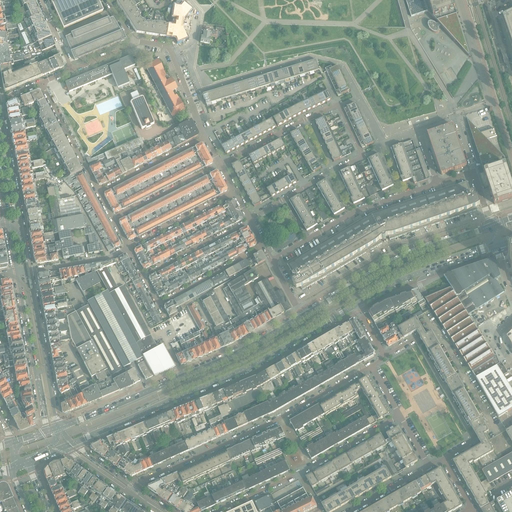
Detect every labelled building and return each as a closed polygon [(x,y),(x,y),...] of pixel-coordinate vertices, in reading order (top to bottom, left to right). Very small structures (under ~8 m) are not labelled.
[(0,8),(2,8),(2,5),(10,3),(13,3),(12,0),(10,0),(3,1),(1,2),(0,2),(0,8)] [(103,11),(99,2),(97,0),(47,0),(50,5),(52,4),(63,29),(90,17),(103,11)] [(136,7),(134,4),(133,2),(132,1),(131,2),(129,0),(119,7),(126,17),(136,10),(134,8),(136,7)] [(411,29),(402,0),(397,0),(405,28),(406,29),(411,29)] [(405,0),(411,16),(411,17),(427,12),(429,13),(432,17),(439,24),(437,24),(437,25),(435,23),(434,22),(432,22),(431,21),(430,21),(430,22),(429,22),(428,22),(428,23),(428,24),(427,25),(428,26),(428,27),(429,29),(429,30),(431,31),(431,32),(432,32),(433,33),(434,33),(435,34),(436,34),(437,33),(438,33),(439,33),(439,32),(439,31),(439,30),(439,29),(439,28),(440,27),(441,27),(454,40),(454,41),(455,41),(463,34),(451,0),(405,0)] [(41,14),(34,1),(24,5),(24,6),(23,6),(23,7),(17,10),(19,13),(25,11),(29,19),(41,14)] [(168,25),(166,37),(175,39),(177,43),(187,39),(183,31),(182,28),(184,26),(184,25),(186,26),(187,23),(184,22),(183,20),(191,11),(191,10),(183,4),(180,7),(178,7),(174,6),(172,8),(171,12),(173,12),(172,18),(174,18),(173,21),(173,26),(168,25)] [(140,14),(141,13),(143,14),(145,12),(144,11),(142,6),(136,10),(126,17),(134,30),(142,20),(139,18),(140,17),(139,15),(140,15),(140,14)] [(4,18),(12,16),(12,19),(15,19),(15,17),(15,15),(14,12),(0,15),(0,21),(5,21),(4,18)] [(511,12),(502,18),(511,47),(511,12)] [(168,25),(168,24),(161,23),(161,21),(162,21),(163,18),(162,18),(162,14),(160,13),(159,18),(160,18),(159,20),(154,19),(154,23),(153,23),(151,35),(166,37),(168,25)] [(44,24),(43,22),(43,21),(41,14),(29,19),(29,20),(17,25),(17,28),(18,31),(21,31),(20,25),(25,23),(29,33),(32,32),(34,36),(47,30),(45,23),(44,24)] [(124,39),(124,38),(121,32),(113,19),(112,18),(108,20),(108,19),(107,20),(101,22),(100,22),(100,23),(94,25),(92,25),(93,26),(87,28),(87,27),(85,28),(86,28),(80,31),(79,30),(78,31),(73,34),(73,33),(71,34),(72,35),(65,38),(66,39),(71,52),(71,53),(74,60),(124,39)] [(151,35),(153,23),(146,22),(146,23),(145,22),(142,20),(134,30),(136,33),(151,35)] [(31,37),(34,36),(32,32),(29,33),(25,23),(20,25),(21,31),(18,31),(18,34),(19,36),(19,38),(20,41),(20,44),(21,47),(21,50),(22,49),(28,47),(32,45),(34,43),(31,37)] [(7,30),(17,28),(17,25),(6,27),(6,29),(4,30),(3,27),(0,27),(0,34),(7,33),(7,30)] [(218,36),(219,32),(210,31),(209,30),(208,29),(204,28),(203,29),(202,29),(201,30),(202,31),(203,32),(204,32),(203,37),(202,37),(201,37),(201,38),(200,42),(200,43),(201,43),(209,44),(210,38),(210,37),(215,38),(214,39),(216,40),(216,38),(220,38),(218,36)] [(51,37),(47,30),(34,36),(31,37),(34,43),(34,44),(51,37)] [(54,46),(51,37),(34,44),(36,49),(40,47),(42,52),(54,46)] [(9,43),(20,41),(19,38),(8,40),(9,42),(6,42),(6,40),(0,41),(0,47),(10,46),(9,43)] [(10,50),(21,47),(20,44),(10,46),(0,47),(0,54),(11,52),(10,50)] [(466,44),(462,48),(471,58),(466,44)] [(23,58),(23,56),(22,54),(12,55),(11,52),(0,54),(0,61),(9,60),(9,59),(12,59),(23,58)] [(63,65),(63,64),(59,56),(53,58),(53,59),(48,61),(53,72),(62,68),(63,65)] [(129,84),(123,70),(135,65),(132,59),(131,56),(65,83),(66,86),(68,92),(81,87),(112,75),(117,89),(129,84)] [(13,65),(13,63),(23,60),(23,58),(12,59),(12,61),(10,61),(9,60),(0,61),(0,67),(11,66),(13,65)] [(42,76),(37,65),(34,58),(24,63),(24,65),(29,64),(30,67),(11,75),(10,73),(12,72),(11,66),(0,67),(0,72),(3,90),(3,91),(4,91),(5,91),(6,91),(42,76)] [(174,96),(172,91),(177,89),(171,78),(166,81),(164,76),(166,75),(158,60),(145,67),(172,117),(185,110),(176,95),(174,96)] [(53,72),(48,61),(37,65),(42,76),(53,72)] [(319,70),(317,61),(311,62),(314,72),(319,70)] [(338,66),(331,69),(333,75),(340,71),(338,66)] [(343,76),(340,71),(333,75),(336,79),(343,76)] [(345,81),(343,76),(336,79),(338,84),(345,81)] [(347,86),(345,81),(338,84),(340,89),(347,86)] [(62,87),(55,90),(59,100),(66,97),(67,99),(71,98),(68,92),(66,86),(62,87)] [(349,91),(347,86),(340,89),(343,94),(349,91)] [(327,90),(322,92),(326,102),(331,100),(327,90)] [(43,100),(40,95),(39,93),(39,92),(37,92),(35,92),(30,95),(33,103),(36,101),(37,103),(43,100)] [(322,92),(317,94),(321,104),(326,102),(322,92)] [(213,108),(208,94),(203,95),(206,105),(210,103),(212,108),(213,108)] [(317,94),(312,97),(316,107),(321,104),(317,94)] [(33,103),(30,95),(25,96),(30,109),(32,108),(30,104),(33,103)] [(30,109),(25,96),(20,98),(17,100),(10,102),(10,103),(7,104),(6,106),(7,108),(7,109),(20,106),(21,107),(24,107),(26,106),(27,109),(27,111),(30,109)] [(154,124),(142,97),(130,102),(141,130),(154,124)] [(312,97),(307,99),(312,109),(316,107),(312,97)] [(307,99),(302,101),(307,111),(312,109),(307,99)] [(47,107),(43,100),(37,103),(40,110),(47,107)] [(302,101),(297,104),(302,113),(307,111),(302,101)] [(355,103),(348,107),(351,112),(358,109),(355,103)] [(297,104),(297,105),(293,108),(297,116),(302,113),(297,104)] [(28,112),(27,111),(27,109),(20,110),(20,108),(21,107),(20,106),(7,109),(8,115),(18,114),(18,111),(21,111),(22,113),(28,112)] [(53,118),(47,107),(40,110),(39,111),(40,113),(39,114),(40,116),(38,116),(43,124),(53,118)] [(293,108),(288,111),(292,119),(297,116),(293,108)] [(360,113),(358,109),(351,112),(353,117),(360,113)] [(288,111),(283,113),(287,121),(291,119),(292,119),(288,111)] [(22,119),(22,116),(28,115),(28,112),(22,113),(22,115),(19,116),(18,114),(8,115),(9,122),(22,119)] [(283,113),(278,116),(283,124),(287,121),(283,113)] [(362,118),(360,113),(353,117),(355,122),(362,118)] [(278,116),(273,118),(278,126),(283,124),(278,116)] [(325,117),(315,122),(318,127),(328,122),(325,117)] [(59,130),(53,118),(43,124),(49,136),(59,130)] [(364,123),(362,118),(355,122),(357,126),(364,123)] [(511,198),(511,184),(503,158),(487,140),(497,137),(494,129),(480,133),(466,118),(494,204),(511,198)] [(26,125),(35,123),(34,120),(24,122),(23,119),(22,119),(9,122),(10,128),(24,126),(26,125)] [(272,119),(267,122),(272,129),(276,127),(272,119)] [(197,134),(194,127),(190,121),(173,130),(181,144),(197,136),(197,134)] [(267,122),(263,124),(267,132),(272,129),(267,122)] [(328,122),(318,127),(320,132),(330,127),(328,122)] [(25,129),(35,127),(35,123),(26,125),(26,127),(26,128),(24,127),(24,126),(10,128),(11,134),(24,132),(26,132),(25,129)] [(367,128),(364,123),(357,126),(360,131),(367,128)] [(263,124),(258,126),(263,134),(267,132),(263,124)] [(467,166),(453,125),(427,134),(441,175),(467,166)] [(258,126),(254,129),(258,137),(263,134),(258,126)] [(330,127),(320,132),(322,137),(332,132),(330,127)] [(369,133),(367,128),(360,131),(362,136),(369,133)] [(254,129),(250,131),(249,130),(254,139),(258,137),(254,129)] [(65,141),(62,136),(59,130),(49,136),(52,141),(49,143),(51,146),(54,145),(55,147),(65,141)] [(181,144),(173,130),(163,135),(166,141),(166,142),(170,150),(181,144)] [(249,130),(244,132),(249,142),(254,139),(249,130)] [(301,135),(298,130),(289,135),(292,141),(301,135)] [(25,137),(27,136),(28,138),(36,136),(35,133),(25,135),(24,132),(11,134),(12,137),(11,139),(11,141),(26,138),(25,137)] [(244,132),(240,134),(245,144),(249,142),(244,132)] [(332,132),(322,137),(325,142),(334,137),(332,132)] [(371,138),(369,133),(362,136),(364,141),(371,138)] [(240,134),(235,137),(240,146),(245,144),(240,134)] [(304,140),(304,139),(301,135),(292,141),(295,145),(304,140)] [(26,142),(37,140),(38,140),(38,136),(36,136),(28,138),(28,139),(26,139),(26,138),(11,141),(12,143),(13,144),(14,147),(27,144),(26,142)] [(126,152),(140,146),(143,145),(142,142),(147,140),(146,136),(140,138),(138,139),(91,159),(91,160),(87,161),(87,162),(87,161),(88,164),(98,160),(101,160),(106,157),(107,160),(115,157),(122,154),(126,153),(126,152)] [(235,137),(231,139),(236,149),(240,146),(235,137)] [(334,137),(325,142),(327,147),(337,142),(334,137)] [(166,152),(158,138),(157,139),(155,140),(156,142),(158,141),(159,143),(157,144),(157,146),(161,154),(166,152)] [(170,150),(166,142),(162,144),(159,138),(158,138),(166,152),(170,150)] [(374,143),(371,138),(364,141),(367,146),(374,143)] [(231,139),(226,142),(231,151),(232,151),(236,149),(231,139)] [(283,143),(281,139),(276,142),(281,150),(285,147),(284,145),(283,143)] [(307,145),(304,140),(296,145),(299,150),(299,149),(307,145)] [(430,179),(420,149),(416,150),(414,145),(412,140),(391,148),(403,182),(412,179),(413,183),(414,184),(415,184),(430,179)] [(72,153),(65,141),(55,147),(58,153),(55,154),(58,160),(72,153)] [(161,154),(157,146),(155,147),(153,143),(152,141),(151,141),(150,142),(157,157),(161,154)] [(157,157),(150,142),(147,143),(149,147),(151,149),(148,151),(152,159),(157,157)] [(226,142),(221,145),(226,154),(231,151),(226,142)] [(276,142),(272,144),(276,152),(281,150),(276,142)] [(337,142),(327,147),(329,151),(339,147),(337,142)] [(29,154),(28,148),(28,147),(27,147),(27,144),(14,147),(14,149),(15,150),(14,151),(15,153),(15,156),(24,154),(25,155),(29,154)] [(205,148),(203,144),(201,144),(191,149),(194,154),(196,153),(196,152),(205,148)] [(272,144),(267,146),(272,154),(276,152),(272,144)] [(152,159),(148,151),(146,152),(144,148),(145,148),(143,145),(140,146),(142,149),(147,162),(152,159)] [(300,155),(310,149),(307,145),(299,149),(302,153),(300,154),(300,155)] [(132,154),(137,151),(142,149),(140,146),(126,152),(126,153),(128,158),(134,169),(139,166),(132,154)] [(267,146),(263,149),(267,157),(272,154),(267,146)] [(339,147),(329,151),(331,156),(341,152),(339,147)] [(207,153),(205,148),(196,152),(196,153),(199,157),(207,153)] [(147,162),(142,149),(137,151),(139,155),(143,164),(147,162)] [(195,156),(194,154),(191,149),(188,151),(193,160),(197,159),(196,157),(194,158),(193,157),(195,156)] [(263,149),(258,151),(263,161),(264,161),(263,159),(267,157),(263,149)] [(303,159),(312,154),(310,149),(300,155),(303,159)] [(143,164),(139,155),(137,151),(132,154),(139,166),(143,164)] [(193,160),(188,151),(184,152),(188,159),(190,158),(191,161),(193,160)] [(258,151),(254,154),(259,163),(263,161),(258,151)] [(341,152),(331,156),(334,162),(344,157),(341,152)] [(78,164),(75,159),(72,153),(58,160),(59,160),(58,160),(60,164),(58,165),(59,167),(64,164),(67,170),(78,164)] [(134,169),(128,158),(126,153),(122,154),(115,157),(117,162),(116,163),(116,164),(122,175),(134,169)] [(210,158),(207,153),(199,157),(202,162),(210,158)] [(186,164),(180,154),(177,156),(181,163),(183,162),(183,163),(182,164),(182,166),(184,165),(186,164)] [(252,161),(253,163),(254,166),(259,163),(254,154),(249,156),(251,160),(252,161)] [(315,158),(312,154),(303,159),(306,164),(315,158)] [(393,186),(387,173),(379,154),(367,159),(382,191),(393,186)] [(181,163),(177,156),(173,158),(179,168),(182,166),(182,164),(181,163),(179,164),(181,163)] [(113,166),(115,165),(116,164),(116,163),(117,162),(115,157),(107,160),(89,168),(92,173),(102,169),(102,171),(106,169),(107,169),(108,168),(110,168),(113,166)] [(179,168),(173,158),(170,160),(174,167),(176,166),(177,169),(179,168)] [(202,169),(212,164),(212,162),(210,158),(202,162),(199,164),(202,169)] [(318,163),(315,159),(315,158),(306,164),(308,169),(318,163)] [(17,168),(31,166),(31,164),(33,163),(33,165),(42,164),(45,163),(42,160),(31,162),(30,159),(17,162),(16,162),(17,166),(17,168)] [(202,169),(199,164),(198,161),(196,162),(198,161),(197,159),(193,160),(199,170),(202,169)] [(174,167),(170,160),(166,162),(172,172),(175,170),(174,168),(172,169),(172,168),(174,167)] [(240,161),(232,165),(235,170),(243,166),(240,161)] [(172,172),(166,162),(163,163),(167,170),(168,169),(170,172),(172,172)] [(366,172),(364,167),(362,162),(356,165),(360,174),(366,172)] [(167,170),(163,163),(159,165),(164,175),(166,174),(168,173),(166,174),(165,171),(167,170)] [(195,172),(191,165),(189,166),(188,163),(186,164),(191,174),(195,172)] [(321,168),(318,163),(308,169),(311,174),(321,168)] [(34,172),(34,169),(39,168),(39,171),(43,170),(43,167),(42,164),(33,165),(34,167),(31,168),(31,166),(17,168),(18,171),(19,174),(34,172)] [(82,173),(81,171),(78,164),(67,170),(69,174),(70,175),(70,176),(62,179),(71,189),(74,187),(73,185),(72,186),(71,184),(73,183),(72,181),(71,179),(71,178),(78,174),(82,173)] [(122,175),(116,164),(115,165),(113,166),(118,177),(122,175)] [(191,174),(186,164),(184,165),(182,166),(183,168),(185,167),(186,168),(184,169),(188,176),(191,174)] [(164,175),(159,165),(156,167),(161,177),(164,175)] [(118,177),(113,166),(110,168),(115,178),(118,177)] [(184,169),(183,168),(182,166),(179,168),(182,174),(184,178),(188,176),(184,169)] [(243,166),(235,170),(235,171),(237,175),(245,171),(243,166)] [(155,174),(157,179),(159,178),(160,177),(161,177),(156,167),(152,169),(155,174)] [(365,199),(359,186),(350,167),(339,172),(353,204),(365,199)] [(115,178),(110,168),(108,168),(107,169),(106,169),(112,180),(115,178)] [(112,180),(106,169),(102,171),(103,172),(105,175),(106,176),(109,181),(112,180)] [(155,174),(152,169),(149,171),(154,180),(152,178),(154,177),(156,180),(157,179),(155,174)] [(33,178),(33,176),(35,176),(35,178),(44,176),(44,174),(44,173),(43,170),(39,171),(40,173),(35,174),(34,172),(19,174),(19,178),(20,181),(33,178)] [(181,180),(177,173),(176,173),(175,172),(176,171),(175,170),(172,172),(173,174),(177,182),(181,180)] [(154,180),(149,171),(145,172),(146,174),(150,182),(154,180)] [(211,180),(220,175),(218,171),(216,171),(207,175),(210,180),(210,179),(211,180)] [(245,171),(237,175),(239,179),(247,175),(245,171)] [(103,177),(102,176),(105,175),(103,172),(94,177),(96,181),(103,177)] [(150,182),(146,174),(145,172),(141,174),(145,181),(147,180),(148,182),(146,183),(147,184),(150,182)] [(77,181),(84,177),(83,174),(81,174),(75,177),(76,179),(72,181),(73,183),(77,181)] [(145,181),(141,174),(138,176),(143,186),(147,184),(146,183),(146,182),(144,183),(143,182),(145,181)] [(173,183),(170,176),(168,177),(166,174),(164,175),(170,185),(173,183)] [(170,185),(164,175),(161,177),(162,179),(163,178),(164,179),(163,180),(167,187),(170,185)] [(222,180),(220,175),(211,180),(214,185),(222,180)] [(247,175),(239,179),(242,184),(250,180),(247,175)] [(292,175),(288,177),(292,185),(299,181),(297,179),(295,180),(292,175)] [(34,182),(45,180),(44,176),(35,178),(36,180),(34,180),(33,178),(20,181),(20,183),(21,187),(34,184),(34,182)] [(109,181),(106,176),(103,177),(96,181),(98,185),(100,186),(109,181)] [(138,176),(134,178),(138,185),(140,188),(143,186),(138,176)] [(210,183),(209,181),(206,176),(202,178),(207,188),(210,187),(212,186),(211,184),(210,185),(210,183)] [(74,187),(86,181),(84,177),(77,181),(78,183),(73,185),(74,187)] [(163,180),(162,179),(161,177),(160,177),(162,180),(161,181),(159,178),(157,179),(163,189),(167,187),(163,180)] [(288,177),(284,180),(288,187),(292,185),(288,177)] [(134,178),(131,180),(136,190),(140,188),(138,185),(134,178)] [(207,188),(202,178),(199,180),(202,187),(204,186),(205,186),(203,187),(204,190),(207,188)] [(163,189),(157,179),(156,180),(157,182),(156,183),(155,180),(154,180),(155,182),(155,183),(159,191),(163,189)] [(345,209),(337,197),(329,182),(327,179),(316,185),(334,215),(345,209)] [(131,180),(127,182),(133,191),(134,190),(136,190),(131,180)] [(159,191),(155,183),(154,184),(153,183),(155,182),(154,180),(150,182),(156,192),(159,191)] [(202,187),(199,180),(195,181),(201,192),(204,190),(203,187),(201,188),(202,187)] [(225,185),(222,180),(214,185),(217,190),(225,185)] [(250,180),(242,184),(244,188),(252,184),(250,180)] [(284,180),(280,182),(284,190),(288,187),(284,180)] [(81,188),(88,184),(86,181),(74,187),(75,189),(80,186),(81,188)] [(201,192),(195,181),(192,183),(197,193),(201,192)] [(133,191),(127,182),(124,183),(129,193),(133,191)] [(150,182),(147,184),(148,187),(152,194),(156,192),(150,182)] [(280,182),(275,184),(280,192),(284,190),(280,182)] [(390,240),(464,215),(476,211),(477,211),(477,210),(476,207),(480,205),(477,197),(473,198),(467,182),(373,214),(363,220),(360,215),(352,220),(355,224),(347,229),(345,225),(337,229),(339,234),(329,239),(326,235),(318,240),(321,244),(311,250),(308,246),(300,251),(303,255),(287,264),(296,279),(292,282),(297,289),(301,288),(302,290),(303,290),(382,244),(380,240),(384,237),(388,236),(390,240)] [(129,193),(124,183),(120,185),(124,192),(125,194),(125,195),(129,193)] [(197,193),(192,183),(188,185),(194,195),(197,193)] [(35,194),(34,188),(35,187),(34,184),(21,187),(22,193),(23,196),(22,196),(23,196),(32,194),(32,195),(35,194)] [(79,194),(90,188),(88,184),(81,188),(82,190),(78,192),(79,194)] [(148,187),(147,184),(143,186),(149,196),(152,194),(148,187)] [(252,184),(244,188),(247,193),(255,189),(252,184)] [(275,184),(271,187),(276,195),(280,192),(275,184)] [(124,192),(120,185),(116,187),(122,197),(125,195),(125,194),(123,195),(122,193),(124,192)] [(194,195),(188,185),(185,187),(188,194),(190,193),(192,196),(194,195)] [(226,191),(227,189),(225,185),(217,190),(214,191),(217,196),(226,191)] [(377,194),(373,185),(372,185),(366,188),(370,197),(377,194)] [(149,196),(143,186),(140,188),(145,198),(149,196)] [(59,197),(57,187),(46,189),(49,202),(57,200),(69,198),(68,195),(59,197)] [(115,193),(116,195),(117,197),(118,199),(122,197),(116,187),(113,189),(115,193)] [(217,196),(214,191),(214,190),(213,188),(212,188),(213,189),(211,190),(210,187),(207,188),(213,198),(217,196)] [(269,193),(270,194),(271,197),(276,195),(271,187),(267,189),(268,191),(269,193)] [(85,195),(92,191),(90,188),(79,194),(76,195),(78,199),(82,197),(81,195),(84,193),(85,195)] [(145,198),(140,188),(136,190),(142,200),(145,198)] [(213,198),(207,188),(204,190),(205,192),(207,191),(207,192),(206,193),(209,200),(213,198)] [(316,198),(313,193),(311,188),(305,191),(311,201),(316,198)] [(113,194),(115,193),(113,189),(104,193),(104,195),(106,199),(113,195),(114,195),(113,194)] [(186,199),(181,189),(178,191),(181,198),(183,197),(184,198),(182,199),(183,201),(186,199)] [(255,189),(247,193),(249,197),(256,194),(257,193),(255,189)] [(209,200),(206,193),(204,194),(203,192),(205,191),(205,192),(204,190),(201,192),(206,202),(209,200)] [(80,202),(94,195),(92,191),(85,195),(86,197),(82,199),(81,200),(79,201),(80,202)] [(138,201),(134,194),(133,191),(129,193),(135,203),(138,201)] [(206,202),(201,192),(197,193),(198,195),(200,194),(200,195),(199,196),(202,203),(206,202)] [(135,203),(129,193),(125,195),(126,196),(128,195),(129,197),(127,198),(131,205),(135,203)] [(179,203),(174,193),(170,194),(174,201),(176,201),(178,203),(176,204),(175,203),(176,204),(179,203)] [(202,203),(199,196),(198,195),(197,193),(194,195),(199,205),(202,203)] [(257,193),(256,194),(249,197),(251,201),(251,202),(259,198),(257,193)] [(167,196),(172,206),(176,204),(175,203),(174,201),(170,194),(167,196)] [(89,202),(96,198),(94,195),(80,202),(81,204),(88,200),(89,202)] [(131,205),(127,198),(125,199),(124,197),(126,196),(125,195),(122,197),(127,207),(131,205)] [(199,205),(194,195),(192,196),(190,197),(191,199),(193,198),(193,199),(191,200),(195,207),(199,205)] [(317,225),(310,213),(300,195),(289,201),(307,231),(317,225)] [(172,206),(167,196),(163,198),(167,205),(169,204),(169,205),(168,206),(169,208),(170,207),(172,206)] [(119,201),(118,199),(117,197),(107,202),(109,206),(119,201)] [(118,199),(119,201),(121,205),(123,209),(127,207),(122,197),(118,199)] [(195,207),(191,200),(190,201),(189,200),(191,199),(190,197),(188,198),(186,199),(192,209),(195,207)] [(86,208),(98,202),(96,198),(89,202),(90,204),(85,206),(86,208)] [(259,198),(251,202),(254,207),(262,203),(259,198)] [(192,209),(186,199),(183,201),(183,202),(185,201),(186,202),(184,203),(188,211),(192,209)] [(38,205),(37,200),(24,202),(24,205),(25,206),(26,208),(35,207),(35,206),(38,205)] [(61,219),(57,200),(49,202),(50,210),(51,213),(52,221),(61,219)] [(165,210),(160,200),(156,202),(160,209),(162,208),(162,209),(160,210),(161,212),(162,212),(163,211),(165,210)] [(224,210),(235,204),(233,201),(231,200),(221,205),(224,210)] [(112,210),(121,205),(119,201),(109,206),(112,210)] [(188,211),(184,203),(183,204),(182,203),(184,202),(183,202),(183,201),(181,202),(179,203),(184,213),(188,211)] [(158,213),(153,203),(149,205),(153,212),(154,211),(156,214),(158,213)] [(184,213),(179,203),(176,204),(177,207),(181,214),(184,213)] [(181,214),(177,207),(176,204),(172,206),(177,216),(181,214)] [(240,214),(235,204),(224,210),(225,211),(227,210),(231,216),(228,218),(229,219),(240,214)] [(40,216),(38,207),(38,205),(35,206),(35,207),(26,208),(26,212),(27,214),(26,215),(27,218),(40,216)] [(88,216),(102,209),(100,205),(92,209),(93,211),(91,212),(90,211),(86,212),(88,216)] [(115,213),(123,209),(121,205),(112,210),(113,213),(115,213)] [(151,217),(145,207),(142,209),(146,216),(147,215),(149,218),(151,217)] [(223,217),(218,207),(214,209),(220,219),(223,217)] [(96,216),(103,212),(102,209),(88,216),(90,219),(94,217),(93,215),(95,214),(96,216)] [(174,218),(170,211),(168,212),(167,209),(165,210),(170,220),(174,218)] [(220,219),(214,209),(211,210),(216,220),(220,219)] [(170,220),(165,210),(163,211),(165,213),(163,214),(162,212),(161,212),(163,214),(167,222),(170,220)] [(216,220),(211,210),(207,212),(211,219),(212,222),(216,220)] [(329,218),(324,211),(324,210),(318,213),(323,222),(329,218)] [(138,220),(139,221),(140,223),(140,222),(144,221),(138,211),(135,213),(138,220)] [(92,223),(105,216),(103,212),(96,216),(97,218),(96,219),(95,217),(94,217),(90,219),(92,223)] [(163,214),(161,212),(160,213),(158,213),(163,223),(167,222),(163,214)] [(211,219),(207,212),(203,214),(209,224),(212,222),(211,219)] [(163,223),(158,213),(156,214),(154,215),(160,225),(163,223)] [(136,225),(131,214),(128,216),(130,220),(132,223),(133,222),(135,225),(136,225)] [(209,224),(203,214),(200,216),(204,223),(206,222),(207,224),(205,224),(206,225),(209,224)] [(242,220),(242,218),(240,214),(229,219),(232,225),(242,220)] [(85,256),(83,246),(78,247),(77,246),(72,247),(69,231),(83,228),(85,236),(92,235),(94,244),(86,246),(88,254),(93,253),(94,254),(99,253),(99,252),(102,251),(102,246),(90,225),(84,215),(61,219),(52,221),(50,221),(52,229),(53,234),(58,233),(60,242),(54,243),(55,245),(55,248),(56,251),(56,254),(57,254),(58,259),(63,258),(63,260),(85,256)] [(152,216),(151,217),(156,227),(160,225),(154,215),(152,216)] [(45,222),(45,220),(43,221),(43,218),(41,218),(40,216),(27,218),(27,221),(28,222),(29,224),(28,224),(29,226),(38,224),(38,223),(41,222),(41,221),(42,221),(42,223),(45,222)] [(100,223),(107,219),(105,216),(92,223),(94,226),(99,224),(98,222),(99,221),(100,223)] [(120,226),(130,220),(128,216),(119,221),(118,223),(120,226)] [(204,223),(200,216),(196,218),(202,228),(205,226),(204,225),(203,226),(202,224),(204,223)] [(232,225),(229,219),(228,218),(226,219),(225,216),(223,217),(220,219),(225,229),(232,225)] [(156,227),(151,217),(149,218),(147,219),(148,221),(150,220),(150,221),(149,222),(153,229),(156,227)] [(202,228),(196,218),(193,219),(197,226),(198,226),(200,229),(202,228)] [(96,230),(109,223),(107,219),(100,223),(101,225),(99,226),(99,224),(94,226),(96,230)] [(153,229),(149,222),(148,221),(147,219),(145,220),(144,221),(149,231),(153,229)] [(225,229),(220,219),(216,220),(221,230),(225,229)] [(132,224),(132,223),(130,220),(120,226),(122,229),(132,224)] [(221,230),(216,220),(212,222),(213,222),(214,221),(215,222),(213,223),(218,232),(221,230)] [(149,231),(144,221),(140,222),(142,225),(146,232),(149,231)] [(194,231),(189,221),(186,223),(189,230),(191,229),(192,231),(190,232),(191,233),(193,232),(194,231)] [(43,231),(41,223),(41,222),(38,223),(38,224),(29,226),(29,227),(30,229),(29,229),(29,230),(29,233),(42,231),(43,231)] [(140,223),(138,224),(136,225),(142,235),(146,232),(142,225),(140,222),(140,223)] [(218,232),(213,223),(211,224),(211,223),(213,222),(212,222),(209,224),(214,234),(218,232)] [(104,230),(111,227),(109,223),(96,230),(98,233),(100,232),(99,230),(103,228),(104,230)] [(133,226),(132,224),(122,229),(124,233),(134,228),(133,226)] [(214,234),(209,224),(206,225),(205,226),(206,227),(208,226),(209,228),(207,229),(211,236),(214,234)] [(142,235),(136,225),(135,225),(133,226),(134,228),(136,232),(138,236),(142,235)] [(187,235),(182,225),(178,227),(182,234),(184,233),(185,235),(183,236),(184,237),(187,235)] [(207,229),(206,227),(205,226),(202,228),(207,238),(211,236),(207,229)] [(102,236),(113,230),(111,227),(104,230),(100,232),(98,233),(99,236),(101,235),(102,236)] [(238,236),(249,231),(248,228),(246,227),(236,232),(238,236)] [(126,237),(136,232),(134,228),(124,233),(126,237)] [(53,236),(53,234),(52,229),(49,230),(49,231),(51,231),(51,233),(43,234),(42,231),(29,233),(30,239),(53,236)] [(180,239),(175,229),(171,230),(175,238),(177,237),(179,239),(180,239)] [(104,239),(115,234),(113,230),(102,236),(102,238),(103,237),(104,239)] [(203,239),(200,232),(198,233),(197,232),(199,231),(198,230),(196,231),(196,230),(194,231),(200,241),(203,239)] [(241,241),(252,236),(249,231),(238,236),(241,241)] [(138,236),(136,232),(126,237),(128,240),(130,241),(138,236)] [(173,242),(168,232),(164,234),(168,241),(170,240),(171,242),(172,243),(173,242)] [(241,241),(238,236),(236,232),(232,234),(238,244),(239,243),(241,242),(241,241)] [(196,243),(193,236),(191,233),(189,234),(187,235),(193,245),(196,243)] [(117,237),(115,234),(104,239),(102,241),(104,244),(117,237)] [(168,241),(164,234),(161,236),(166,246),(170,244),(169,243),(168,241)] [(238,244),(232,234),(229,236),(234,246),(238,244)] [(193,245),(187,235),(184,237),(184,238),(187,237),(187,238),(185,240),(189,247),(193,245)] [(44,241),(54,239),(53,236),(30,239),(32,246),(45,244),(44,241)] [(166,246),(161,236),(157,238),(161,245),(163,244),(164,247),(166,246)] [(234,246),(229,236),(225,238),(231,248),(234,246)] [(254,240),(252,236),(241,241),(241,242),(242,243),(243,246),(246,244),(254,240)] [(111,244),(118,241),(117,237),(104,244),(106,247),(109,245),(108,244),(110,243),(111,244)] [(189,247),(185,240),(184,238),(184,237),(182,238),(180,239),(186,249),(189,247)] [(161,245),(157,238),(154,239),(159,250),(161,249),(162,248),(161,247),(160,248),(159,246),(161,245)] [(231,248),(225,238),(222,240),(226,247),(226,248),(227,249),(228,249),(231,248)] [(159,250),(154,239),(150,241),(154,249),(156,247),(157,250),(159,250)] [(186,249),(180,239),(179,239),(177,240),(177,241),(178,243),(182,250),(186,249)] [(182,250),(178,243),(176,244),(175,243),(177,241),(177,240),(175,241),(173,242),(178,252),(182,250)] [(226,247),(222,240),(218,241),(223,251),(225,251),(227,249),(226,248),(224,249),(224,248),(226,247)] [(246,251),(255,245),(256,243),(254,240),(246,244),(243,246),(246,251)] [(108,252),(120,246),(120,244),(118,241),(111,244),(109,245),(106,247),(108,252)] [(223,251),(218,241),(215,243),(218,250),(220,249),(221,251),(219,252),(220,253),(221,252),(223,251)] [(178,252),(173,242),(172,243),(170,244),(170,245),(171,247),(175,254),(178,252)] [(152,253),(146,243),(143,245),(144,247),(145,249),(147,252),(149,251),(149,253),(148,254),(148,255),(152,253)] [(218,250),(215,243),(211,245),(216,255),(220,253),(219,252),(218,250)] [(243,246),(242,243),(238,245),(242,253),(246,251),(243,246)] [(55,248),(55,245),(48,246),(45,247),(45,244),(32,246),(33,252),(55,248)] [(175,254),(171,247),(169,248),(168,246),(170,245),(170,244),(166,246),(171,256),(175,254)] [(211,245),(208,247),(211,254),(215,252),(216,255),(211,245)] [(242,253),(238,245),(233,247),(234,249),(238,255),(242,253)] [(135,254),(145,249),(144,247),(141,248),(140,246),(134,249),(134,251),(135,254)] [(171,256),(166,246),(164,247),(163,248),(163,249),(165,248),(166,250),(164,250),(168,258),(171,256)] [(47,256),(46,253),(56,251),(55,248),(33,252),(34,258),(47,256)] [(238,255),(234,249),(232,250),(231,248),(228,249),(233,257),(238,255)] [(144,254),(144,252),(145,252),(146,254),(147,253),(147,252),(145,249),(135,254),(137,258),(144,254)] [(168,258),(164,250),(162,252),(161,249),(159,250),(164,259),(168,258)] [(209,258),(204,249),(201,250),(204,258),(206,257),(207,258),(205,259),(206,260),(209,258)] [(233,257),(228,249),(227,249),(225,251),(225,252),(226,252),(227,252),(228,252),(226,253),(229,260),(233,257)] [(164,259),(159,250),(157,250),(155,251),(156,252),(158,252),(159,253),(157,254),(161,261),(164,259)] [(204,258),(201,250),(197,252),(202,262),(204,261),(205,264),(207,263),(209,262),(208,260),(206,261),(206,260),(205,259),(207,258),(206,257),(204,258)] [(161,261),(157,254),(155,255),(154,253),(156,252),(155,251),(154,252),(152,253),(157,263),(161,261)] [(229,260),(226,253),(224,254),(224,253),(225,252),(225,251),(223,251),(221,252),(225,262),(229,260)] [(202,262),(197,252),(193,254),(198,264),(202,262)] [(225,262),(221,252),(220,253),(216,255),(217,255),(218,257),(220,256),(218,257),(222,264),(225,262)] [(157,263),(152,253),(148,255),(149,256),(151,255),(152,257),(150,258),(151,260),(153,265),(157,263)] [(258,265),(265,260),(261,253),(260,253),(253,256),(253,257),(245,261),(248,267),(250,269),(252,268),(249,262),(254,259),(258,265)] [(57,254),(56,254),(49,255),(50,262),(58,261),(58,259),(57,254)] [(116,265),(118,264),(128,258),(126,255),(124,254),(113,260),(115,264),(116,265)] [(198,264),(193,254),(190,256),(195,266),(198,264)] [(50,262),(49,255),(47,256),(34,258),(35,263),(37,264),(40,264),(46,263),(48,262),(48,263),(50,262)] [(222,264),(218,257),(215,259),(214,256),(213,256),(213,255),(212,256),(213,256),(218,266),(222,264)] [(195,266),(190,256),(186,258),(190,265),(192,264),(193,267),(195,266)] [(213,256),(211,257),(209,258),(214,268),(218,266),(213,256)] [(141,265),(151,260),(150,258),(149,257),(139,261),(141,265)] [(119,266),(118,264),(116,265),(117,268),(130,262),(128,258),(118,264),(121,262),(122,264),(119,266)] [(190,265),(186,258),(183,260),(188,269),(191,267),(190,265)] [(214,268),(209,258),(206,260),(206,261),(208,260),(209,262),(207,263),(211,270),(214,268)] [(106,268),(115,264),(113,260),(111,261),(101,263),(102,270),(106,268)] [(153,265),(151,260),(141,265),(143,269),(145,269),(153,265)] [(188,269),(183,260),(179,261),(183,268),(185,268),(186,270),(188,269)] [(504,292),(496,280),(500,277),(498,270),(496,265),(495,263),(494,262),(493,261),(491,260),(490,260),(488,260),(452,272),(453,274),(476,310),(504,292)] [(211,270),(207,263),(205,264),(204,261),(202,262),(198,264),(200,267),(203,265),(207,272),(211,270)] [(248,267),(245,261),(239,264),(243,273),(247,271),(245,268),(248,267)] [(124,269),(132,265),(130,262),(117,268),(118,269),(119,269),(120,269),(121,271),(124,269)] [(181,273),(175,263),(172,265),(176,272),(178,271),(178,273),(176,274),(177,275),(181,273)] [(207,272),(203,265),(200,267),(198,264),(195,266),(193,267),(191,267),(193,270),(196,278),(207,272)] [(243,273),(239,264),(232,268),(237,276),(243,273)] [(121,275),(133,269),(132,265),(124,269),(125,271),(120,273),(121,275)] [(176,272),(172,265),(168,267),(173,277),(177,275),(176,274),(176,273),(175,273),(176,274),(175,275),(174,273),(176,272)] [(84,274),(83,266),(75,268),(77,275),(84,274)] [(173,277),(168,267),(165,269),(168,276),(169,278),(169,279),(170,278),(173,277)] [(196,278),(193,270),(191,267),(188,269),(193,280),(196,278)] [(134,306),(123,286),(121,283),(116,286),(106,268),(102,270),(97,272),(101,279),(107,291),(120,314),(134,306)] [(237,276),(232,268),(225,272),(230,280),(237,276)] [(72,282),(70,269),(64,270),(66,279),(70,278),(70,282),(71,283),(72,282)] [(65,285),(64,280),(66,280),(66,279),(64,270),(59,271),(60,277),(61,281),(61,283),(62,286),(62,287),(64,290),(66,293),(69,292),(65,285)] [(167,280),(161,270),(158,272),(160,278),(161,280),(162,281),(163,282),(167,280)] [(246,292),(246,291),(244,286),(258,278),(253,270),(227,285),(228,286),(228,287),(230,291),(232,295),(235,299),(237,303),(239,306),(241,310),(243,314),(248,311),(253,308),(252,308),(254,306),(247,292),(246,292)] [(60,277),(59,271),(39,274),(37,276),(38,281),(60,277)] [(190,281),(186,274),(184,271),(182,272),(181,273),(186,283),(190,281)] [(100,283),(99,280),(101,279),(97,272),(95,272),(91,274),(90,274),(87,275),(84,276),(77,279),(75,280),(76,281),(82,293),(90,289),(100,283)] [(125,282),(137,276),(135,272),(128,276),(123,279),(125,282)] [(160,278),(158,272),(149,277),(148,279),(150,283),(160,278)] [(230,280),(225,272),(219,275),(223,282),(225,281),(226,283),(230,280)] [(476,310),(453,274),(452,272),(444,276),(448,282),(453,291),(468,315),(476,310)] [(186,283),(181,273),(177,275),(183,285),(186,283)] [(183,285),(177,275),(173,277),(179,287),(183,285)] [(219,275),(214,278),(218,285),(223,282),(219,275)] [(52,285),(51,282),(61,281),(60,277),(38,281),(39,288),(52,285)] [(179,287),(173,277),(170,278),(171,280),(172,279),(173,280),(171,281),(176,289),(179,287)] [(162,281),(161,280),(160,278),(150,283),(152,286),(162,281)] [(214,278),(209,280),(213,287),(218,285),(214,278)] [(131,288),(141,283),(139,279),(132,283),(129,285),(130,286),(128,288),(129,289),(131,288)] [(176,289),(171,281),(169,282),(168,279),(167,280),(172,291),(176,289)] [(291,309),(280,290),(274,293),(267,279),(256,285),(255,289),(259,296),(262,302),(261,302),(272,320),(283,313),(291,309)] [(12,289),(11,281),(8,280),(0,281),(2,291),(11,289),(11,290),(11,289),(12,289)] [(172,291),(167,280),(163,282),(164,284),(164,285),(165,286),(166,288),(169,293),(172,291)] [(209,280),(204,283),(209,292),(213,290),(214,289),(213,287),(209,280)] [(161,286),(164,284),(163,282),(162,281),(152,286),(154,290),(161,286)] [(143,287),(141,283),(131,288),(133,292),(143,287)] [(204,283),(199,286),(205,295),(207,294),(209,292),(204,283)] [(156,293),(166,288),(165,286),(163,288),(162,287),(164,285),(164,284),(161,286),(154,290),(156,293)] [(64,290),(62,287),(53,289),(52,285),(39,288),(41,294),(53,292),(55,292),(64,290)] [(199,286),(195,288),(198,295),(199,295),(200,298),(205,295),(199,286)] [(133,296),(145,290),(143,287),(131,293),(133,296)] [(166,294),(165,292),(166,291),(167,294),(169,293),(166,288),(156,293),(158,297),(160,298),(166,294)] [(195,288),(190,291),(195,301),(200,298),(199,295),(198,295),(195,288)] [(482,336),(478,331),(476,328),(468,315),(451,288),(429,296),(425,298),(424,298),(446,332),(446,333),(474,375),(475,378),(499,365),(499,364),(500,364),(499,362),(497,359),(496,357),(496,356),(496,355),(495,352),(493,353),(491,350),(487,345),(482,336)] [(0,297),(13,295),(13,292),(11,291),(11,290),(11,289),(2,291),(0,291),(0,293),(0,294),(0,297)] [(54,299),(54,295),(55,295),(66,293),(64,290),(55,292),(53,292),(41,294),(40,294),(42,301),(54,299)] [(140,297),(147,293),(145,290),(133,296),(135,300),(137,299),(136,297),(139,296),(140,297)] [(426,303),(417,290),(411,292),(417,303),(420,308),(423,307),(426,304),(426,303)] [(135,343),(120,314),(107,291),(87,301),(89,305),(133,385),(140,381),(133,370),(131,366),(126,369),(125,367),(133,362),(135,361),(138,365),(137,365),(139,368),(145,380),(153,376),(142,356),(135,343)] [(195,301),(190,291),(185,294),(189,300),(191,304),(192,303),(195,301)] [(412,306),(417,303),(411,292),(389,299),(385,301),(378,305),(370,310),(369,310),(369,313),(374,323),(379,320),(395,311),(399,309),(399,310),(406,306),(407,307),(412,305),(412,306)] [(137,303),(149,297),(147,293),(140,297),(141,299),(138,301),(137,299),(135,300),(137,303)] [(166,311),(177,305),(177,307),(184,304),(189,300),(185,294),(164,305),(164,307),(166,311)] [(211,302),(209,298),(207,294),(205,295),(200,298),(215,327),(213,328),(217,337),(216,337),(215,338),(220,349),(221,348),(223,348),(234,343),(228,332),(224,325),(222,321),(219,317),(218,314),(215,310),(213,306),(211,302)] [(13,302),(13,299),(14,298),(13,295),(0,297),(2,306),(7,305),(7,303),(13,302)] [(143,304),(151,301),(149,297),(137,303),(139,307),(140,306),(139,304),(142,303),(143,304)] [(66,303),(65,300),(56,301),(56,302),(55,302),(54,299),(42,301),(43,307),(54,306),(53,303),(55,303),(55,305),(66,303)] [(177,305),(166,311),(170,319),(177,313),(180,311),(182,310),(182,309),(186,307),(200,331),(201,331),(205,328),(206,328),(192,303),(191,304),(189,300),(184,304),(177,307),(177,305)] [(154,308),(152,302),(151,301),(143,304),(144,306),(147,311),(154,308)] [(16,310),(15,307),(14,306),(13,302),(7,303),(7,305),(2,306),(3,312),(16,310)] [(56,309),(73,306),(71,302),(66,303),(55,305),(55,306),(55,307),(54,308),(54,306),(43,307),(44,314),(56,312),(57,312),(56,309)] [(272,320),(261,302),(259,304),(254,306),(252,308),(253,308),(254,311),(262,326),(272,320)] [(133,385),(89,305),(76,312),(90,338),(118,391),(133,385)] [(150,335),(134,306),(120,314),(135,343),(142,356),(157,348),(150,335)] [(145,317),(156,311),(154,308),(147,311),(148,313),(147,314),(147,313),(144,315),(145,317)] [(262,326),(254,311),(253,308),(248,311),(257,329),(262,326)] [(118,391),(90,338),(76,312),(74,309),(65,310),(66,316),(71,340),(84,363),(92,380),(95,384),(101,398),(118,391)] [(10,318),(16,317),(15,314),(16,313),(16,310),(3,312),(4,318),(3,319),(3,318),(0,318),(0,322),(1,322),(3,321),(4,321),(10,320),(10,318)] [(55,318),(54,315),(56,315),(56,318),(66,316),(65,310),(57,312),(56,312),(44,314),(45,320),(55,318)] [(257,329),(248,311),(243,314),(244,316),(240,317),(240,316),(238,317),(241,321),(248,334),(257,329)] [(149,324),(160,318),(158,314),(151,318),(152,320),(149,322),(148,322),(149,324)] [(71,340),(66,316),(56,318),(57,320),(56,320),(56,321),(55,321),(55,318),(45,320),(46,326),(47,331),(47,332),(48,332),(49,337),(48,337),(48,338),(49,343),(62,341),(71,340)] [(19,325),(18,322),(17,321),(16,317),(10,318),(10,320),(4,321),(5,323),(5,327),(6,327),(19,325)] [(248,334),(241,321),(238,317),(237,317),(233,319),(243,337),(248,334)] [(163,323),(162,322),(162,321),(160,318),(149,324),(152,329),(153,328),(152,325),(154,324),(155,326),(156,325),(156,327),(160,324),(163,323)] [(408,322),(398,328),(404,338),(411,334),(414,332),(416,331),(418,334),(419,336),(420,338),(426,335),(424,333),(423,331),(423,330),(419,323),(416,318),(415,318),(413,319),(408,322)] [(243,337),(233,319),(230,322),(228,322),(238,340),(243,337)] [(365,337),(356,320),(353,320),(349,322),(355,333),(360,340),(365,337)] [(383,326),(379,320),(374,323),(378,329),(383,326)] [(238,340),(228,322),(224,325),(228,332),(234,343),(238,340)] [(353,334),(355,333),(349,322),(344,325),(355,344),(357,342),(358,342),(353,334)] [(386,327),(379,331),(388,347),(404,338),(398,328),(396,324),(395,323),(395,322),(394,323),(393,323),(392,324),(390,325),(389,326),(388,326),(386,327)] [(19,332),(18,329),(19,328),(19,325),(6,327),(7,331),(6,331),(7,336),(13,335),(12,333),(19,332)] [(355,344),(344,325),(339,328),(345,339),(348,337),(352,344),(349,345),(350,347),(355,344)] [(214,351),(208,338),(209,337),(207,333),(206,334),(205,331),(206,331),(205,328),(201,331),(205,340),(203,341),(209,354),(214,351)] [(345,339),(339,328),(334,331),(345,349),(350,347),(349,345),(347,347),(343,340),(345,339)] [(345,349),(334,331),(329,334),(335,345),(337,343),(342,351),(345,349)] [(21,337),(20,336),(19,332),(12,333),(13,335),(7,336),(8,342),(21,340),(21,337)] [(209,354),(203,341),(198,332),(192,335),(194,338),(199,336),(200,340),(200,341),(201,343),(198,345),(202,356),(209,354)] [(455,375),(449,366),(439,347),(440,347),(434,336),(431,332),(426,335),(420,338),(449,388),(460,382),(456,374),(455,375)] [(335,345),(329,334),(324,337),(333,353),(335,352),(336,354),(339,352),(335,345)] [(198,345),(194,338),(192,335),(187,337),(189,341),(193,339),(195,342),(194,343),(195,346),(192,347),(197,359),(202,356),(198,345)] [(220,349),(215,338),(214,336),(208,338),(214,351),(220,349)] [(197,359),(192,347),(189,341),(187,337),(182,340),(184,344),(186,343),(187,345),(188,347),(190,346),(191,348),(186,350),(192,361),(197,359)] [(333,353),(324,337),(318,340),(324,351),(325,352),(329,359),(332,357),(330,355),(333,353)] [(357,349),(369,343),(365,337),(360,340),(358,342),(357,342),(358,345),(355,347),(357,349)] [(0,350),(22,346),(21,340),(8,342),(9,345),(0,346),(0,350)] [(192,361),(186,350),(184,344),(182,340),(179,341),(184,351),(181,352),(186,363),(192,361)] [(324,351),(318,340),(313,343),(319,354),(321,353),(326,361),(329,359),(325,352),(323,353),(322,352),(324,351)] [(60,348),(60,344),(62,343),(62,341),(49,343),(51,350),(60,348)] [(186,363),(181,352),(177,342),(171,345),(172,348),(176,346),(179,353),(176,354),(176,353),(175,353),(180,366),(186,363)] [(317,355),(319,354),(313,343),(308,346),(314,357),(316,356),(316,358),(314,359),(318,365),(319,364),(321,363),(317,355)] [(372,348),(369,343),(357,349),(359,352),(362,351),(363,353),(372,348)] [(175,367),(162,345),(157,348),(142,356),(153,376),(153,377),(175,367)] [(23,353),(22,346),(0,350),(0,355),(1,357),(3,356),(7,356),(11,355),(23,353)] [(314,359),(314,357),(308,346),(302,350),(308,360),(310,359),(315,367),(317,366),(318,365),(314,359)] [(63,357),(59,349),(61,349),(60,348),(51,350),(52,359),(63,357)] [(373,355),(374,353),(372,348),(363,353),(361,354),(362,356),(364,355),(367,359),(373,355)] [(306,361),(308,360),(302,350),(297,353),(303,363),(304,365),(305,369),(304,370),(306,373),(310,370),(306,361)] [(348,356),(345,350),(339,353),(342,359),(348,356)] [(25,359),(23,353),(11,355),(12,360),(8,360),(7,356),(3,356),(3,359),(4,361),(4,362),(8,362),(12,361),(25,359)] [(300,364),(303,363),(297,353),(292,356),(302,375),(305,373),(300,364)] [(367,359),(364,355),(362,356),(361,354),(356,357),(359,363),(367,359)] [(359,363),(356,357),(355,355),(352,357),(351,356),(347,358),(348,359),(345,360),(350,369),(359,363)] [(302,375),(292,356),(286,359),(292,369),(294,368),(299,377),(302,375)] [(70,370),(63,357),(52,359),(55,373),(70,370)] [(26,365),(25,359),(12,361),(13,366),(9,366),(8,362),(4,362),(5,364),(5,369),(9,368),(12,367),(26,365)] [(290,371),(292,369),(286,359),(281,362),(291,381),(294,379),(293,379),(290,371)] [(350,369),(345,360),(343,362),(342,361),(338,363),(338,364),(336,366),(341,374),(350,369)] [(341,374),(336,366),(334,367),(330,361),(327,362),(336,377),(341,374)] [(291,381),(281,362),(276,365),(281,376),(283,374),(288,383),(291,381)] [(336,377),(327,362),(324,364),(328,370),(326,371),(331,380),(336,377)] [(511,408),(511,389),(503,375),(508,373),(502,363),(500,364),(499,365),(475,378),(498,417),(498,416),(498,417),(511,408)] [(0,374),(5,371),(9,371),(9,368),(5,369),(5,364),(0,367),(0,374)] [(331,380),(326,371),(324,369),(323,369),(321,366),(319,364),(318,365),(317,366),(318,368),(326,382),(331,380)] [(27,373),(26,365),(12,367),(13,374),(20,372),(21,374),(27,373)] [(279,377),(281,376),(276,365),(271,368),(280,387),(283,386),(279,377)] [(90,387),(79,366),(70,371),(72,374),(73,375),(72,375),(76,382),(78,386),(87,404),(98,399),(101,398),(95,384),(92,386),(90,387)] [(280,387),(271,368),(266,371),(271,382),(273,381),(277,389),(280,387)] [(326,382),(318,368),(315,369),(318,376),(317,377),(321,385),(326,382)] [(66,375),(72,374),(70,371),(70,370),(55,373),(56,379),(67,377),(66,375)] [(8,376),(10,375),(10,374),(9,371),(5,371),(0,374),(0,380),(4,378),(8,376)] [(241,407),(242,409),(250,406),(249,404),(265,397),(270,394),(272,392),(273,392),(275,390),(271,382),(266,371),(256,377),(212,395),(217,407),(220,414),(222,418),(232,414),(231,411),(238,408),(241,407)] [(321,385),(317,377),(316,376),(314,377),(310,371),(308,372),(317,388),(321,385)] [(28,380),(27,373),(21,374),(20,372),(13,374),(10,374),(10,375),(11,380),(11,383),(15,382),(18,382),(28,380)] [(317,388),(308,372),(305,374),(308,380),(307,381),(312,391),(317,388)] [(0,387),(7,384),(5,381),(9,378),(8,377),(10,375),(8,376),(4,378),(0,380),(0,387)] [(77,387),(75,383),(76,382),(72,375),(70,376),(72,380),(58,388),(57,388),(61,394),(63,393),(66,391),(69,390),(69,391),(72,389),(75,388),(77,387)] [(58,388),(72,380),(70,376),(70,377),(67,377),(56,379),(57,385),(58,388)] [(312,391),(307,381),(305,382),(301,376),(298,378),(307,393),(312,391)] [(373,387),(372,385),(373,384),(371,381),(370,382),(369,380),(369,379),(368,377),(359,382),(359,383),(355,385),(358,389),(361,387),(365,394),(375,389),(374,386),(373,387)] [(278,410),(298,398),(307,393),(298,378),(296,380),(299,386),(295,388),(294,387),(291,388),(289,390),(289,391),(285,393),(285,392),(279,396),(280,397),(276,399),(272,392),(270,394),(278,410)] [(10,389),(8,386),(12,384),(11,383),(11,380),(8,381),(9,382),(7,384),(0,387),(0,393),(0,394),(10,389)] [(30,388),(28,380),(18,382),(19,388),(21,387),(22,390),(30,388)] [(479,418),(471,404),(463,390),(464,390),(460,382),(449,388),(473,429),(484,423),(480,417),(479,418)] [(359,397),(356,392),(359,391),(358,389),(355,385),(355,384),(349,388),(350,388),(345,391),(351,400),(352,399),(353,402),(355,401),(354,398),(355,398),(356,398),(359,397)] [(11,391),(16,388),(15,386),(10,389),(0,394),(3,400),(13,394),(11,391)] [(87,404),(78,386),(77,387),(75,388),(78,394),(76,395),(81,406),(87,404)] [(32,397),(30,388),(22,390),(16,391),(16,392),(18,400),(20,399),(32,397)] [(81,406),(76,395),(72,389),(69,391),(72,397),(70,398),(70,399),(75,409),(81,406)] [(383,403),(382,400),(381,401),(380,399),(381,398),(378,392),(377,393),(375,389),(365,394),(373,408),(383,403)] [(75,409),(70,399),(68,400),(68,398),(69,397),(66,391),(63,393),(67,400),(64,402),(69,411),(75,409)] [(344,404),(351,400),(345,391),(341,393),(341,392),(335,396),(336,396),(331,399),(336,408),(341,406),(342,406),(344,405),(344,404)] [(15,400),(14,398),(15,397),(13,394),(3,400),(6,405),(13,401),(15,400)] [(278,410),(270,394),(265,397),(268,403),(258,407),(263,417),(273,413),(278,410)] [(217,407),(212,395),(207,397),(210,403),(207,404),(210,410),(214,408),(215,410),(218,409),(217,407)] [(33,405),(32,402),(32,401),(32,397),(20,399),(20,403),(21,402),(26,411),(27,412),(33,409),(34,408),(33,405)] [(210,410),(207,404),(210,403),(207,397),(200,400),(205,412),(206,414),(207,416),(210,415),(211,417),(213,416),(211,411),(210,410)] [(336,408),(331,399),(327,401),(324,402),(324,403),(320,406),(324,415),(325,415),(336,408)] [(203,413),(205,412),(200,400),(194,403),(200,415),(203,423),(204,425),(207,423),(207,424),(210,423),(209,421),(206,422),(203,413)] [(17,408),(15,403),(13,401),(6,405),(10,412),(17,408)] [(69,411),(64,402),(64,401),(60,402),(61,405),(62,412),(64,413),(69,411)] [(201,424),(198,416),(200,415),(194,403),(189,405),(195,419),(198,427),(200,431),(203,430),(205,429),(205,428),(204,425),(203,423),(201,424)] [(388,409),(386,406),(384,407),(383,405),(384,405),(383,403),(373,408),(377,415),(374,417),(376,421),(380,419),(380,420),(389,414),(388,412),(387,412),(386,410),(388,409)] [(374,417),(373,416),(370,418),(362,404),(359,406),(343,416),(345,419),(347,418),(361,410),(365,417),(370,426),(376,422),(376,421),(374,417)] [(198,427),(195,419),(189,405),(184,407),(189,419),(191,418),(192,420),(195,428),(198,427)] [(324,415),(320,406),(319,405),(314,408),(321,420),(324,419),(322,416),(324,415)] [(193,429),(189,419),(184,407),(178,409),(183,422),(184,423),(187,431),(191,430),(193,429)] [(249,424),(244,413),(242,409),(241,407),(238,408),(231,411),(232,414),(234,418),(238,428),(249,424)] [(263,417),(258,407),(244,413),(249,424),(263,417)] [(20,414),(17,408),(10,412),(13,418),(20,414)] [(321,420),(314,408),(309,411),(315,420),(317,419),(321,427),(324,426),(321,420)] [(32,420),(35,418),(35,417),(34,414),(34,412),(33,409),(27,412),(26,411),(22,413),(29,428),(35,425),(32,420)] [(183,422),(178,409),(173,412),(178,424),(180,423),(183,431),(184,433),(187,431),(184,423),(182,424),(181,422),(183,422)] [(315,420),(309,411),(304,413),(311,426),(314,424),(313,422),(315,420)] [(181,432),(178,424),(173,412),(167,414),(171,424),(174,423),(178,434),(176,435),(177,438),(182,436),(181,434),(182,433),(181,432)] [(29,428),(22,413),(20,414),(13,418),(13,419),(19,429),(20,430),(21,431),(22,430),(22,431),(29,428)] [(311,426),(304,413),(299,416),(305,426),(307,425),(309,427),(311,426)] [(174,436),(169,425),(171,424),(167,414),(162,416),(172,440),(177,438),(176,435),(174,436)] [(222,418),(220,414),(214,416),(216,421),(218,422),(220,421),(223,420),(222,418)] [(172,440),(162,416),(156,418),(161,428),(162,432),(164,432),(169,442),(172,440)] [(213,416),(211,417),(208,419),(209,421),(210,423),(211,426),(213,424),(216,423),(216,421),(214,416),(213,416)] [(305,426),(299,416),(295,419),(302,432),(305,431),(303,427),(305,426)] [(370,426),(365,417),(360,420),(365,428),(370,426)] [(163,440),(158,429),(161,428),(156,418),(151,421),(160,442),(163,440)] [(238,428),(234,418),(225,423),(229,433),(238,428)] [(302,432),(295,419),(290,422),(295,431),(298,430),(300,434),(302,432)] [(229,433),(225,423),(223,420),(220,421),(222,425),(221,426),(225,435),(229,433)] [(365,428),(360,420),(356,422),(361,431),(365,428)] [(160,442),(151,421),(145,423),(150,433),(152,432),(158,446),(161,445),(160,442)] [(361,431),(356,422),(351,425),(356,434),(361,431)] [(152,445),(148,434),(150,433),(145,423),(140,425),(145,436),(147,435),(147,436),(145,437),(146,438),(149,446),(151,449),(154,448),(152,445)] [(484,434),(488,431),(487,429),(484,423),(473,429),(476,435),(481,444),(487,441),(484,434)] [(221,436),(217,427),(215,428),(213,424),(211,426),(212,429),(216,438),(221,436)] [(143,437),(145,436),(140,425),(135,427),(139,437),(141,436),(146,447),(149,446),(146,438),(144,439),(143,437)] [(356,434),(351,425),(346,428),(351,437),(356,434)] [(417,461),(413,454),(412,454),(409,450),(401,436),(403,435),(397,426),(391,430),(392,431),(382,437),(387,445),(376,451),(384,464),(392,478),(404,471),(403,470),(417,461)] [(138,441),(140,440),(139,437),(135,427),(129,430),(138,451),(140,454),(139,454),(139,455),(142,453),(144,452),(143,450),(142,451),(138,441)] [(206,443),(200,431),(198,427),(195,428),(196,432),(192,434),(191,430),(187,431),(184,433),(182,433),(181,434),(182,436),(185,442),(189,451),(206,443)] [(216,438),(212,429),(209,430),(208,427),(205,428),(205,429),(207,432),(211,441),(216,438)] [(285,438),(280,427),(265,434),(270,445),(271,447),(274,445),(273,444),(276,443),(275,441),(277,440),(278,443),(284,441),(283,439),(285,438)] [(335,446),(328,433),(329,433),(325,428),(323,429),(327,438),(325,439),(331,448),(335,446)] [(350,438),(345,429),(340,431),(345,440),(350,438)] [(138,451),(129,430),(124,432),(128,442),(130,441),(135,452),(138,451)] [(211,441),(207,432),(204,433),(203,430),(200,431),(206,443),(211,441)] [(345,440),(340,431),(335,434),(340,443),(345,440)] [(126,443),(128,442),(124,432),(119,434),(123,445),(125,444),(126,446),(124,447),(127,453),(130,452),(126,443)] [(340,443),(335,434),(333,435),(331,432),(329,433),(328,433),(335,446),(340,443)] [(123,445),(119,434),(113,436),(117,445),(119,452),(127,453),(124,447),(123,445)] [(270,445),(265,434),(247,442),(249,447),(252,453),(252,454),(261,449),(261,447),(263,447),(264,450),(269,447),(268,446),(270,445)] [(387,445),(382,437),(380,434),(373,438),(373,440),(361,446),(367,456),(376,451),(387,445)] [(117,445),(113,436),(107,439),(109,442),(110,445),(111,447),(117,445)] [(331,448),(325,439),(323,440),(322,437),(319,439),(326,451),(331,448)] [(105,446),(104,444),(109,442),(107,439),(91,445),(90,447),(91,449),(93,449),(94,451),(97,453),(101,448),(105,446)] [(189,451),(185,442),(183,443),(181,439),(179,440),(185,453),(189,451)] [(326,451),(319,439),(314,441),(316,444),(321,454),(326,451)] [(185,453),(179,440),(176,441),(178,445),(176,446),(180,455),(185,453)] [(499,460),(488,442),(487,441),(481,444),(468,452),(473,461),(474,462),(479,460),(484,469),(488,466),(495,462),(499,460)] [(252,453),(249,447),(247,442),(242,445),(247,455),(252,453)] [(321,454),(316,444),(314,446),(312,442),(309,444),(316,457),(321,454)] [(180,455),(176,446),(174,447),(173,444),(172,443),(170,444),(169,443),(167,444),(166,444),(163,445),(164,447),(167,445),(169,449),(165,450),(165,449),(162,451),(167,461),(180,455)] [(316,457),(309,444),(306,445),(308,449),(306,450),(311,459),(316,457)] [(247,455),(242,445),(233,448),(235,453),(239,451),(241,457),(247,455)] [(104,458),(111,449),(106,446),(105,446),(101,448),(97,453),(100,455),(104,458)] [(362,458),(367,456),(361,446),(348,454),(347,453),(340,457),(346,468),(362,458)] [(241,457),(239,451),(235,453),(233,448),(228,451),(228,452),(227,452),(232,462),(241,457)] [(115,459),(118,454),(111,449),(104,458),(105,458),(109,462),(113,457),(115,459)] [(167,461),(162,451),(160,452),(160,453),(157,454),(155,450),(154,449),(152,450),(152,452),(150,453),(151,457),(149,458),(153,467),(167,461)] [(117,467),(123,458),(127,453),(119,452),(118,454),(115,459),(113,457),(109,462),(117,467)] [(153,467),(149,458),(147,459),(144,452),(142,453),(149,469),(153,467)] [(232,462),(227,452),(223,454),(222,453),(219,455),(219,456),(215,458),(219,467),(228,464),(232,462)] [(474,474),(470,466),(469,464),(473,461),(468,452),(453,461),(464,479),(474,474)] [(511,470),(511,460),(509,455),(508,455),(507,452),(502,454),(503,455),(501,457),(502,458),(502,459),(509,472),(511,470)] [(131,462),(130,462),(127,459),(130,455),(127,453),(123,458),(117,467),(122,470),(125,465),(127,467),(131,462)] [(149,469),(142,453),(139,455),(139,454),(137,454),(136,454),(137,456),(139,455),(142,461),(139,462),(141,465),(143,471),(149,469)] [(128,475),(135,465),(139,460),(134,457),(130,462),(131,462),(127,467),(125,465),(122,470),(128,475)] [(329,478),(346,468),(340,457),(332,462),(333,463),(324,468),(329,478)] [(219,467),(215,458),(211,460),(210,459),(207,460),(207,461),(203,463),(207,473),(219,467)] [(63,468),(68,460),(67,460),(66,459),(62,460),(58,462),(60,467),(58,467),(60,472),(62,477),(66,475),(64,471),(63,468)] [(290,471),(285,462),(283,463),(282,459),(276,461),(278,465),(274,467),(272,463),(269,465),(275,478),(290,471)] [(509,472),(502,459),(499,460),(495,462),(503,475),(509,472)] [(69,476),(76,465),(71,461),(70,461),(68,460),(63,468),(64,471),(66,471),(67,472),(66,473),(69,476)] [(62,477),(60,472),(58,467),(60,467),(58,462),(57,463),(49,466),(58,486),(69,482),(66,475),(62,477)] [(503,475),(495,462),(488,466),(496,479),(503,475)] [(207,473),(203,463),(198,465),(198,464),(195,466),(191,468),(195,478),(207,473)] [(392,478),(384,464),(382,465),(383,468),(371,475),(377,486),(392,478)] [(81,485),(88,473),(76,465),(69,476),(81,485)] [(143,471),(141,465),(137,466),(135,465),(128,475),(131,476),(132,476),(135,475),(143,471)] [(275,478),(269,465),(266,466),(268,470),(264,471),(262,468),(259,469),(261,473),(256,475),(261,484),(275,478)] [(58,486),(49,466),(47,467),(45,470),(45,472),(45,475),(51,489),(58,486)] [(488,466),(484,469),(482,470),(487,480),(489,483),(496,479),(488,466)] [(195,478),(191,468),(186,470),(186,469),(183,471),(183,472),(179,474),(178,474),(182,483),(183,484),(195,478)] [(312,487),(329,478),(324,468),(314,473),(314,472),(306,477),(312,487)] [(451,487),(447,480),(440,468),(426,476),(431,485),(436,482),(441,492),(451,487)] [(86,488),(90,482),(93,477),(88,473),(81,485),(76,491),(77,492),(79,494),(81,496),(85,490),(83,488),(84,487),(86,488)] [(182,483),(178,474),(178,473),(170,477),(172,483),(178,480),(179,484),(182,483)] [(246,491),(242,482),(241,482),(239,483),(238,479),(235,481),(232,474),(229,476),(234,485),(229,487),(228,484),(225,485),(231,498),(246,491)] [(261,484),(256,475),(253,477),(251,474),(249,475),(251,478),(249,479),(248,475),(242,478),(244,481),(242,482),(246,491),(261,484)] [(472,495),(490,485),(489,483),(487,480),(480,484),(474,474),(464,479),(472,495)] [(377,486),(371,475),(357,483),(364,494),(377,486)] [(421,493),(427,501),(432,498),(437,495),(431,485),(426,476),(415,482),(421,493)] [(90,492),(98,480),(93,477),(90,482),(86,488),(87,489),(86,491),(85,490),(81,496),(83,497),(88,490),(90,491),(90,492)] [(172,483),(170,477),(163,480),(166,486),(171,483),(172,483)] [(92,500),(103,484),(98,480),(90,492),(93,493),(90,498),(89,498),(90,499),(92,500)] [(54,495),(69,489),(73,487),(71,485),(69,482),(58,486),(51,489),(54,495)] [(156,495),(161,488),(162,487),(159,482),(149,486),(149,489),(156,495)] [(231,498),(225,485),(223,486),(224,490),(219,492),(215,482),(212,483),(215,490),(212,491),(214,494),(212,495),(216,505),(231,498)] [(421,493),(415,482),(402,490),(408,501),(412,498),(412,499),(418,496),(418,497),(420,496),(419,494),(421,493)] [(168,503),(175,492),(180,486),(175,483),(174,485),(171,483),(166,486),(162,487),(161,488),(156,495),(168,503)] [(364,494),(357,483),(343,491),(349,502),(364,494)] [(98,497),(100,499),(108,488),(103,484),(92,500),(94,502),(98,497)] [(6,511),(16,508),(7,488),(6,487),(5,486),(4,485),(3,485),(2,485),(1,485),(0,485),(0,511),(6,511)] [(489,504),(484,497),(487,495),(485,493),(492,489),(490,485),(472,495),(481,509),(489,504)] [(173,506),(186,488),(183,486),(177,494),(175,492),(168,503),(173,506)] [(450,511),(462,506),(456,496),(451,487),(441,492),(442,493),(437,495),(439,498),(443,495),(447,502),(443,504),(446,511),(450,511)] [(101,507),(113,491),(108,488),(100,499),(102,500),(99,505),(101,507)] [(178,509),(186,498),(184,496),(188,491),(189,492),(191,490),(191,489),(190,489),(188,490),(186,488),(173,506),(178,509)] [(186,498),(178,509),(181,511),(182,511),(183,511),(194,497),(195,496),(192,494),(198,492),(198,491),(197,489),(196,488),(192,490),(191,490),(189,492),(186,498)] [(306,511),(317,507),(311,494),(308,496),(303,488),(277,502),(275,503),(271,495),(255,502),(259,511),(260,511),(271,507),(272,511),(306,511)] [(65,495),(67,494),(68,496),(77,492),(76,491),(75,489),(74,489),(70,491),(69,489),(54,495),(56,501),(66,497),(65,495)] [(408,501),(402,490),(388,498),(394,509),(398,506),(399,507),(404,504),(403,503),(408,501)] [(110,506),(118,494),(113,491),(101,507),(102,508),(98,511),(105,511),(107,511),(104,509),(108,504),(110,506)] [(349,502),(343,491),(329,499),(336,510),(349,502)] [(511,511),(511,491),(502,497),(496,500),(496,501),(502,511),(511,511)] [(70,501),(69,499),(76,496),(76,495),(79,494),(77,492),(68,496),(68,498),(67,498),(66,497),(56,501),(58,507),(70,501)] [(113,511),(123,498),(118,494),(110,506),(107,511),(105,511),(113,511)] [(216,505),(212,495),(211,494),(209,495),(206,497),(211,507),(216,505)] [(190,511),(194,506),(192,505),(193,503),(196,505),(197,503),(196,501),(194,497),(183,511),(190,511)] [(211,507),(206,497),(203,498),(204,499),(202,500),(206,510),(211,507)] [(120,511),(128,501),(123,498),(113,511),(117,511),(118,511),(119,511),(120,511)] [(394,509),(388,498),(374,506),(376,511),(389,511),(390,511),(394,509)] [(201,511),(206,510),(202,500),(202,499),(199,500),(199,501),(197,503),(201,511)] [(326,511),(331,511),(336,510),(329,499),(321,504),(326,511)] [(446,511),(443,504),(442,504),(443,505),(440,506),(437,500),(431,503),(435,509),(433,511),(446,511)] [(61,511),(79,504),(78,501),(71,504),(70,501),(58,507),(61,511)] [(135,511),(138,509),(136,507),(128,501),(120,511),(135,511)] [(74,511),(74,510),(85,505),(84,502),(79,504),(61,511),(60,511),(74,511)] [(257,511),(252,502),(242,507),(244,511),(257,511)] [(493,511),(490,507),(494,505),(493,502),(489,504),(481,509),(482,511),(493,511)] [(201,511),(197,503),(196,505),(194,506),(190,511),(201,511)]
